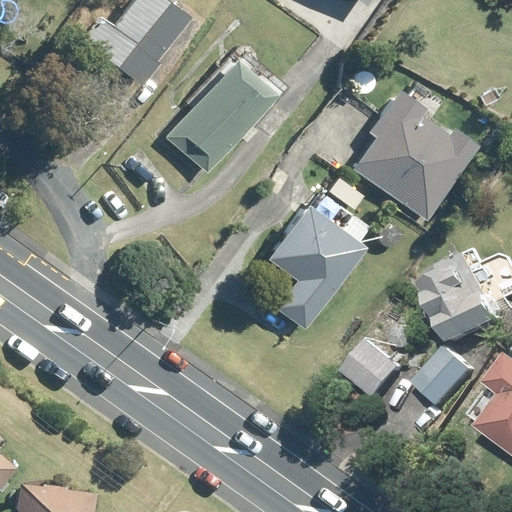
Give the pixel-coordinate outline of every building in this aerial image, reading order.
[(155,63),(190,20),(165,0),(136,0),(112,29),(97,17),(79,39),(141,88),(159,66),(155,63)] [(165,135),(207,174),(239,140),(243,143),(253,133),(248,128),(277,97),(236,59),(165,135)] [(371,135),(375,138),(353,171),(427,221),(479,147),(453,129),(448,135),(422,116),(426,110),(400,92),(371,135)] [(267,260),(296,282),(276,309),(304,330),(366,248),(358,242),(361,239),(344,227),(350,219),(316,194),(267,260)] [(443,311),(434,316),(440,328),(449,324),(462,350),(511,327),(480,259),(452,273),(456,281),(434,291),(443,311)] [(377,345),(350,375),(379,402),(406,372),(377,345)] [(456,351),(420,387),(443,411),(480,376),(456,351)] [(511,375),(476,421),(487,430),(486,432),(511,452),(511,375)] [(0,488),(17,469),(0,454),(0,488)] [(92,511),(94,494),(17,486),(14,511),(92,511)]
